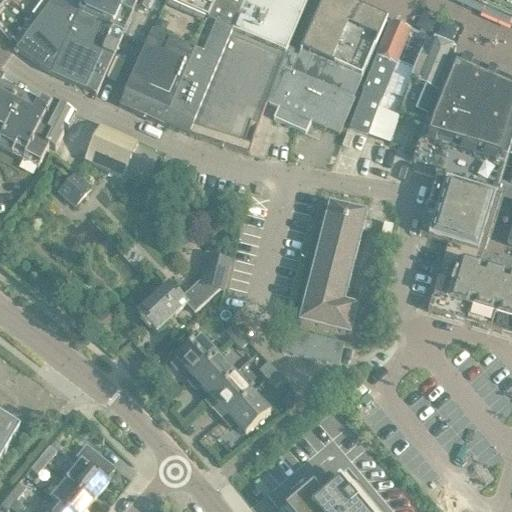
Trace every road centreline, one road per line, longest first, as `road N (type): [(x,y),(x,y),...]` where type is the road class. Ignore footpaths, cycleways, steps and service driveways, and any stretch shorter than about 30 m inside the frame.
road 1 (tertiary): [(177,466),(111,400),(0,313)]
road 2 (unclassified): [(106,115),(0,58)]
